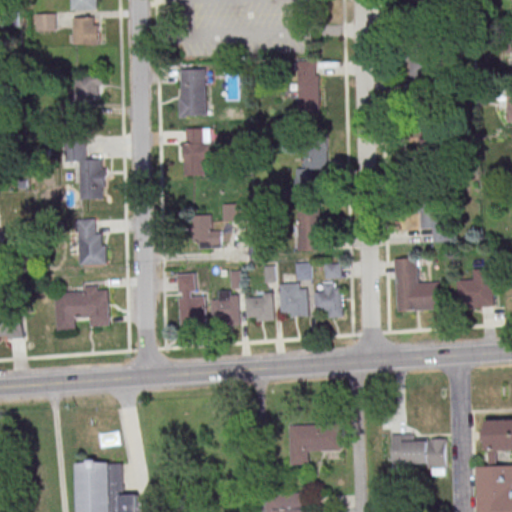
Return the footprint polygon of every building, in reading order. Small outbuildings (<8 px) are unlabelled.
[(72,0),(72,10),(98,9),(97,0),(72,0)] [(412,0),(421,1),(421,13),(443,14),(442,0),(412,0)] [(38,30),(56,30),(56,14),(38,14),(38,30)] [(73,17),(74,44),(99,43),(99,24),(94,25),(94,17),(73,17)] [(436,49),(411,49),(411,89),(436,89),(436,49)] [(299,61),(299,113),(320,113),(320,60),(299,61)] [(207,68),(179,68),(180,117),(207,117),(207,68)] [(75,73),(75,102),(103,102),(103,73),(75,73)] [(213,162),(213,128),(185,128),(185,175),(204,175),(204,162),(213,162)] [(421,135),(421,170),(444,170),(444,135),(421,135)] [(297,168),(297,196),(316,195),(316,170),(328,170),(327,146),(305,146),(305,167),(297,168)] [(80,159),(80,198),(106,198),(106,159),(80,159)] [(445,238),(445,207),(418,207),(418,238),(445,238)] [(187,212),(186,245),(212,246),(213,213),(187,212)] [(298,214),(298,251),(322,251),(322,214),(298,214)] [(74,219),(96,218),(96,234),(102,233),(102,245),(107,245),(107,263),(80,264),(78,233),(75,234),(74,219)] [(397,311),(444,309),(443,281),(419,282),(418,257),(395,258),(397,311)] [(297,279),(311,279),(311,262),(297,262),(297,279)] [(342,278),(342,263),(325,263),(325,278),(342,278)] [(494,268),(474,269),(475,279),(458,280),(460,308),(496,306),(494,268)] [(180,325),(206,324),(206,295),(197,295),(196,274),(179,274),(180,325)] [(315,292),(316,312),(329,311),(330,318),(345,317),(342,286),(335,287),(335,282),(324,283),(324,291),(315,292)] [(280,284),(282,313),(291,313),(291,316),(309,315),(307,289),(300,289),(300,283),(280,284)] [(55,293),(85,291),(85,286),(98,286),(98,290),(108,289),(111,325),(91,326),(91,317),(75,318),(76,329),(58,331),(55,293)] [(240,291),(215,291),(215,325),(240,325),(240,291)] [(247,298),(248,318),(258,317),(258,321),(275,319),(274,292),(264,293),(264,297),(247,298)] [(0,339),(26,337),(23,301),(0,302),(0,339)] [(478,511),(511,511),(511,465),(499,465),(499,452),(511,451),(511,416),(488,417),(488,466),(478,466),(478,511)] [(342,424),(290,424),(290,465),(310,465),(310,452),(342,452),(342,424)] [(393,466),(430,465),(430,475),(449,474),(448,435),(392,436),(393,466)] [(77,462),(78,511),(139,511),(138,496),(124,496),(124,461),(77,462)] [(308,511),(308,492),(268,493),(268,511),(308,511)]
